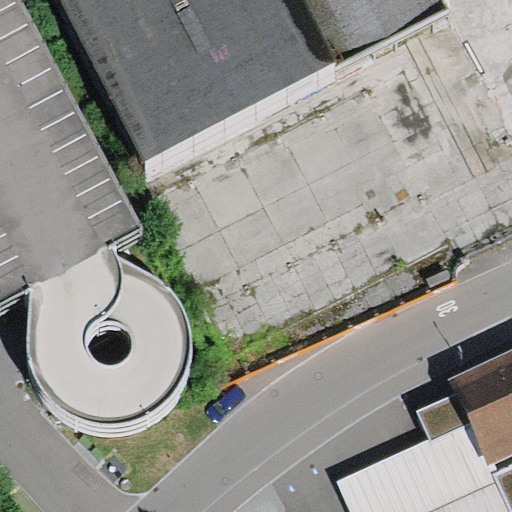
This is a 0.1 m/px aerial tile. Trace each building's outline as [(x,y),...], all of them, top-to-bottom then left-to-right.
[(0,0),(0,320),(67,286),(133,252),(1,0),(0,0)] [(7,0),(107,191),(324,79),(283,0),(7,0)] [(431,24),(418,0),(283,0),(324,79),(406,36),(431,24)] [(511,364),(451,393),(490,475),(511,464),(511,364)] [(504,511),(465,430),(331,494),(339,511),(504,511)]
